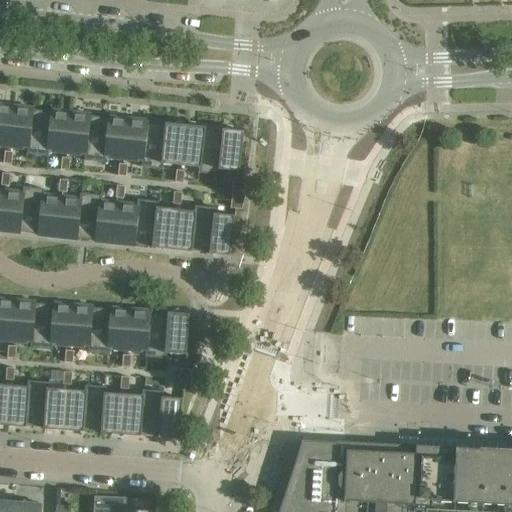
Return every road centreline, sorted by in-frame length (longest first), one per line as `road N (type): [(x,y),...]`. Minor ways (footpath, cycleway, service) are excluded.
road 1 (tertiary): [(296,52),(0,11)]
road 2 (tertiary): [(0,50),(252,70),(293,87)]
road 3 (residential): [(249,398),(306,237),(334,125)]
road 4 (residential): [(511,416),(249,398)]
road 5 (residential): [(217,473),(0,458)]
road 6 (residential): [(0,263),(25,276),(129,268),(210,286)]
road 7 (tertiary): [(511,46),(445,59),(388,49)]
road 8 (tertiary): [(389,91),(511,81)]
